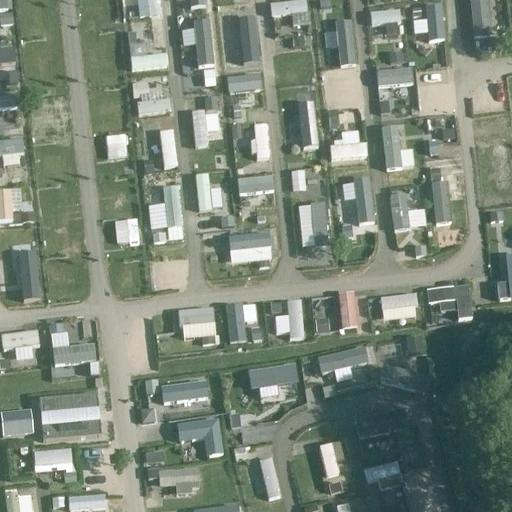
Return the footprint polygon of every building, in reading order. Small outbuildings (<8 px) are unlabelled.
[(157,0),(145,0),(147,21),(160,20),(157,0)] [(486,0),(468,0),(473,42),(490,41),(486,0)] [(304,4),(269,8),(270,21),(306,17),(304,4)] [(337,43),(350,42),(345,6),(333,7),(337,43)] [(423,12),(411,13),(416,53),(428,52),(423,12)] [(398,14),(369,17),(370,29),(399,26),(398,14)] [(178,36),(213,33),(212,21),(177,24),(178,36)] [(255,31),(242,33),(246,66),(259,64),(255,31)] [(11,46),(0,47),(0,59),(12,59),(11,46)] [(278,71),(312,68),(311,56),(278,59),(278,71)] [(166,71),(165,58),(129,62),(131,75),(166,71)] [(182,80),(183,93),(219,89),(218,77),(182,80)] [(0,100),(0,112),(17,111),(16,98),(0,100)] [(168,103),(136,107),(137,119),(169,115),(168,103)] [(318,112),(281,116),(281,128),(319,124),(318,112)] [(268,163),(265,129),(253,130),(256,163),(268,163)] [(380,132),(385,174),(400,172),(395,130),(380,132)] [(176,170),(172,135),(159,136),(163,172),(176,170)] [(0,160),(22,157),(21,142),(0,144),(0,160)] [(492,144),(496,185),(510,183),(505,143),(492,144)] [(366,161),(365,148),(329,151),(330,164),(366,161)] [(365,173),(330,176),(331,188),(366,184),(365,173)] [(210,214),(207,179),(195,180),(198,215),(210,214)] [(272,195),(270,180),(236,184),(238,199),(272,195)] [(446,187),(430,188),(435,229),(450,227),(446,187)] [(180,232),(177,192),(162,193),(166,233),(180,232)] [(0,224),(12,224),(9,193),(0,194),(0,224)] [(389,200),(393,236),(408,234),(404,199),(389,200)] [(328,250),(323,207),(309,208),(313,251),(328,250)] [(511,284),(511,235),(502,236),(508,285),(511,284)] [(228,241),(229,256),(269,252),(268,237),(228,241)] [(26,307),(42,306),(35,248),(20,250),(26,307)] [(467,290),(426,295),(426,308),(455,305),(457,324),(471,323),(467,290)] [(341,334),(356,332),(352,297),(337,299),(341,334)] [(380,315),(416,310),(414,298),(378,303),(380,315)] [(300,305),(286,306),(288,344),(302,342),(300,305)] [(228,346),(241,345),(237,309),(224,310),(228,346)] [(177,315),(178,331),(213,327),(211,312),(177,315)] [(1,354),(38,349),(37,335),(0,339),(1,354)] [(54,369),(89,366),(88,354),(53,357),(54,369)] [(428,381),(381,369),(378,386),(424,398),(428,381)] [(291,406),(303,405),(298,370),(286,371),(291,406)] [(281,413),(271,373),(258,376),(267,416),(281,413)] [(370,374),(329,386),(333,400),(373,388),(370,374)] [(158,393),(161,408),(202,402),(201,387),(158,393)] [(44,443),(101,437),(97,395),(39,401),(44,443)] [(34,435),(31,413),(1,416),(3,438),(34,435)] [(406,433),(403,414),(353,424),(357,443),(376,439),(381,465),(402,460),(396,435),(406,433)] [(217,424),(176,429),(178,446),(203,443),(205,460),(222,458),(217,424)] [(330,448),(318,451),(326,482),(338,478),(330,448)] [(71,467),(70,453),(32,456),(34,470),(71,467)] [(267,495),(279,492),(271,460),(259,462),(267,495)] [(365,486),(399,478),(395,466),(362,474),(365,486)] [(191,497),(191,492),(198,491),(197,473),(157,475),(159,490),(175,490),(175,498),(191,497)] [(218,483),(224,508),(235,505),(230,481),(218,483)] [(17,511),(16,497),(5,498),(6,511),(17,511)] [(67,511),(104,511),(104,499),(67,501),(67,511)]
